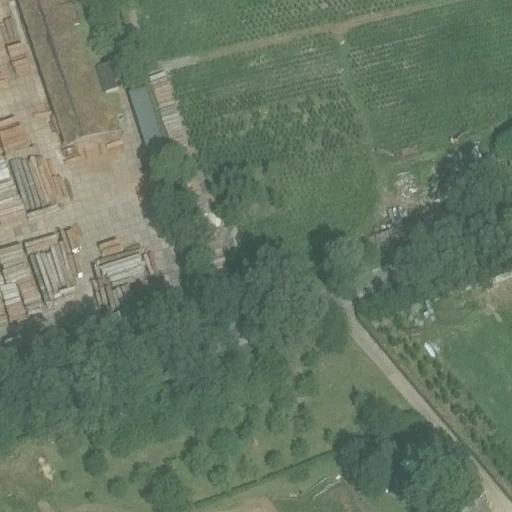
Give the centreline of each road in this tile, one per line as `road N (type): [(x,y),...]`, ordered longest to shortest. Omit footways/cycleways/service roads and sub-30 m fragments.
road 1 (unclassified): [(0,417),(511,230)]
road 2 (unknown): [(212,340),(130,184),(115,175),(93,174),(0,220)]
road 3 (unknown): [(345,291),(373,354),(494,493),(495,511)]
